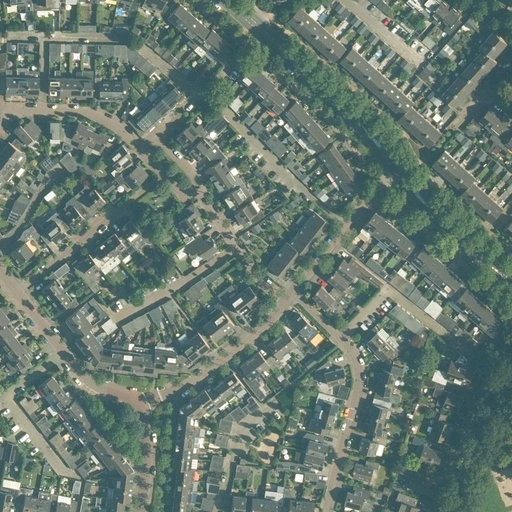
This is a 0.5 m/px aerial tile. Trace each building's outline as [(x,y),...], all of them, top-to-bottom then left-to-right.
[(2,0),(3,4),(10,3),(18,3),(18,9),(25,8),(25,11),(32,11),(31,0),(2,0)] [(36,0),(36,3),(33,4),(33,10),(59,9),(59,2),(58,0),(36,0)] [(117,0),(118,1),(124,2),(124,4),(124,7),(125,9),(128,11),(136,13),(138,7),(139,0),(117,0)] [(164,3),(165,0),(144,0),(143,2),(139,0),(138,7),(141,8),(142,7),(154,12),(153,14),(161,18),(169,7),(164,3)] [(382,0),(381,0),(380,1),(377,5),(386,13),(391,7),(382,0)] [(408,0),(406,2),(413,8),(414,7),(420,0),(408,0)] [(431,13),(442,0),(420,0),(414,7),(421,12),(425,8),(430,13),(431,13)] [(441,19),(451,7),(443,0),(442,0),(431,13),(430,13),(429,14),(434,18),(431,21),(435,25),(441,19)] [(175,25),(187,11),(179,4),(178,5),(175,2),(170,8),(170,9),(165,15),(167,17),(167,18),(175,25)] [(337,12),(343,5),(340,3),(334,9),(337,12)] [(340,14),(346,8),(343,5),(337,12),(340,14)] [(453,6),(451,7),(441,19),(447,25),(443,29),(450,35),(462,22),(458,18),(462,14),(453,6)] [(293,30),(308,14),(301,7),(288,20),(293,24),(290,27),(293,30)] [(183,32),(195,18),(187,11),(175,25),(183,32)] [(304,34),(316,20),(308,14),(293,30),(297,34),(300,30),(304,34)] [(353,25),(358,18),(355,16),(350,22),(353,25)] [(190,38),(203,24),(195,18),(183,32),(190,38)] [(361,21),(358,18),(353,25),(356,27),(361,21)] [(475,24),(469,18),(466,21),(473,27),(475,24)] [(309,44),(324,27),(316,20),(304,34),(308,38),(305,41),(309,44)] [(473,27),(466,21),(464,24),(470,29),(473,27)] [(362,33),(367,29),(368,27),(363,22),(356,30),(361,35),(362,33)] [(190,38),(186,43),(194,49),(210,31),(203,24),(190,38)] [(134,27),(131,32),(137,35),(140,29),(134,27)] [(319,48),(331,34),(324,27),(309,44),(312,47),(315,44),(319,48)] [(208,50),(220,36),(211,29),(210,31),(194,49),(194,50),(202,57),(207,50),(208,50)] [(467,34),(460,29),(456,34),(461,39),(462,40),(467,34)] [(507,43),(494,31),(487,39),(504,54),(507,50),(503,48),(507,43)] [(324,58),(339,41),(331,34),(319,48),(323,51),(320,55),(324,58)] [(371,43),(376,36),(373,34),(368,40),(371,43)] [(461,39),(456,34),(455,34),(450,39),(456,45),(461,39)] [(215,57),(227,43),(220,36),(208,50),(215,57)] [(374,45),(379,38),(376,36),(371,43),(374,45)] [(504,54),(487,39),(480,47),(483,50),(494,58),(497,54),(500,57),(504,54)] [(155,40),(150,46),(153,49),(158,43),(155,40)] [(347,48),(339,41),(324,58),(327,61),(330,58),(335,61),(347,48)] [(17,51),(17,43),(6,42),(6,51),(10,51),(17,51)] [(28,51),(28,43),(17,43),(17,51),(18,51),(18,54),(28,55),(28,51)] [(157,52),(162,46),(158,43),(153,49),(157,52)] [(223,63),(235,50),(227,43),(215,57),(223,63)] [(60,52),(60,44),(49,44),(49,52),(49,55),(56,55),(56,52),(60,52)] [(435,44),(431,49),(435,52),(439,48),(435,44)] [(130,62),(138,53),(129,45),(127,45),(127,57),(127,62),(130,62)] [(387,55),(392,49),(389,46),(384,53),(387,55)] [(346,71),(361,55),(353,47),(341,61),(345,65),(342,68),(346,71)] [(494,58),(483,50),(480,47),(473,54),(476,57),(493,72),(496,69),(493,66),(497,61),(494,58)] [(395,51),(392,49),(387,55),(390,58),(395,51)] [(448,54),(442,49),(439,52),(445,57),(448,54)] [(445,57),(439,52),(437,54),(443,60),(445,57)] [(134,66),(142,57),(138,53),(130,62),(134,66)] [(170,53),(165,59),(169,62),(174,57),(170,53)] [(356,75),(368,61),(361,55),(346,71),(349,74),(352,71),(356,75)] [(139,69),(147,61),(142,57),(134,66),(139,69)] [(177,60),(174,57),(169,62),(172,65),(177,60)] [(476,57),(470,65),(483,77),(487,73),(490,76),(493,72),(476,57)] [(403,68),(408,61),(405,59),(400,66),(403,68)] [(143,73),(151,64),(147,61),(139,69),(143,73)] [(361,85),(376,68),(368,61),(356,75),(360,78),(357,82),(361,85)] [(411,64),(408,61),(403,68),(406,70),(411,64)] [(156,68),(151,64),(143,73),(148,77),(156,68)] [(247,85),(259,71),(251,64),(239,78),(247,85)] [(434,69),(428,64),(426,67),(432,72),(434,69)] [(483,77),(470,65),(463,72),(479,87),(483,84),(479,81),(483,77)] [(185,75),(189,70),(185,67),(181,72),(185,75)] [(432,72),(426,67),(423,70),(429,75),(432,72)] [(17,77),(16,93),(22,94),(22,97),(27,97),(28,77),(28,70),(28,68),(17,68),(17,77)] [(192,82),(199,74),(192,68),(190,70),(189,70),(185,75),(192,82)] [(371,88),(383,75),(376,68),(361,85),(364,88),(367,85),(371,88)] [(6,69),(6,76),(5,97),(10,97),(10,93),(16,93),(17,77),(12,77),(12,69),(6,69)] [(38,94),(39,77),(39,71),(28,70),(28,77),(27,97),(32,97),(32,94),(38,94)] [(60,78),(60,70),(55,70),(55,78),(48,77),(48,94),(55,94),(54,98),(59,98),(60,78)] [(81,98),(81,72),(76,71),(76,78),(70,78),(70,95),(76,95),(76,98),(81,98)] [(81,72),(81,98),(86,99),(86,95),(92,95),(92,78),(93,71),(81,71),(81,72)] [(254,91),(266,78),(259,71),(247,85),(254,91)] [(479,87),(463,72),(456,80),(469,92),(473,88),(476,91),(479,87)] [(199,74),(192,82),(201,89),(206,84),(202,81),(205,77),(201,73),(199,74)] [(376,98),(391,82),(383,75),(371,88),(376,92),(373,95),(376,98)] [(94,77),(94,99),(99,99),(99,100),(110,100),(111,83),(100,83),(100,78),(94,77)] [(414,86),(420,79),(417,77),(411,83),(414,86)] [(70,95),(70,78),(60,78),(59,98),(64,98),(64,94),(70,95)] [(121,83),(111,83),(110,100),(122,100),(127,100),(127,78),(122,78),(121,83)] [(262,98),(273,87),(274,85),(266,78),(254,91),(262,98)] [(417,88),(423,82),(420,79),(414,86),(417,88)] [(183,96),(169,80),(163,85),(166,88),(159,95),(171,108),(179,100),(183,96)] [(469,92),(456,80),(449,87),(466,103),(469,99),(466,96),(469,92)] [(386,102),(398,89),(391,82),(376,98),(379,102),(382,98),(386,102)] [(268,107),(281,93),(273,87),(262,98),(260,100),(268,107)] [(466,103),(449,87),(442,95),(455,107),(459,103),(463,106),(466,103)] [(391,112),(406,95),(398,89),(386,102),(391,106),(388,109),(391,112)] [(430,99),(435,93),(432,90),(427,97),(430,99)] [(227,91),(226,93),(222,97),(221,98),(228,105),(234,99),(227,92),(227,91)] [(276,114),(288,100),(281,93),(268,107),(276,114)] [(433,102),(438,96),(435,93),(430,99),(433,102)] [(171,108),(159,95),(158,95),(149,103),(162,116),(171,108)] [(413,102),(406,95),(391,112),(395,115),(398,112),(401,115),(411,105),(413,102)] [(236,97),(234,99),(228,105),(235,112),(243,104),(236,97)] [(288,120),(302,108),(295,100),(281,113),(285,117),(282,120),(285,124),(289,121),(288,120)] [(162,116),(149,103),(141,111),(141,112),(153,125),(162,116)] [(445,113),(450,107),(447,104),(442,110),(445,113)] [(403,129),(419,112),(411,105),(401,115),(399,119),(403,123),(400,126),(403,129)] [(448,115),(453,109),(450,107),(445,113),(448,115)] [(488,128),(500,115),(490,107),(484,115),(479,112),(471,122),(476,126),(479,124),(482,126),(484,124),(488,128)] [(290,133),(309,115),(302,108),(288,120),(289,121),(285,124),(283,126),(290,133)] [(243,120),(248,115),(245,111),(239,116),(243,120)] [(153,125),(141,112),(134,118),(132,116),(127,121),(135,130),(140,126),(145,132),(153,125)] [(199,124),(195,128),(190,123),(175,137),(184,147),(191,140),(195,144),(203,137),(206,135),(224,118),(218,112),(205,125),(203,128),(199,124)] [(414,133),(426,119),(419,112),(403,129),(407,132),(410,129),(414,133)] [(250,127),(257,119),(254,116),(251,118),(248,115),(243,120),(250,127)] [(297,140),(315,123),(309,115),(290,133),(297,140)] [(509,130),(505,126),(509,123),(500,115),(488,128),(494,133),(490,138),(498,144),(509,130)] [(265,128),(257,119),(250,127),(257,135),(262,129),(263,130),(265,128)] [(419,143),(434,126),(426,119),(414,133),(418,136),(415,140),(419,143)] [(47,121),(47,131),(49,131),(49,137),(60,138),(60,141),(63,141),(65,133),(60,133),(60,121),(47,121)] [(83,150),(93,129),(90,128),(90,130),(86,128),(87,126),(78,122),(76,128),(67,124),(65,133),(63,141),(70,143),(70,142),(70,141),(71,138),(79,141),(77,147),(83,150)] [(20,124),(13,130),(19,136),(16,139),(24,148),(27,145),(26,144),(41,131),(37,126),(32,130),(26,123),(22,126),(20,124)] [(309,143),(322,131),(315,123),(297,140),(304,148),(309,143)] [(271,135),(279,142),(287,132),(279,126),(271,135)] [(429,146),(442,133),(434,126),(419,143),(422,146),(425,142),(429,146)] [(95,130),(93,129),(83,150),(84,150),(84,151),(90,154),(93,148),(100,151),(98,154),(104,157),(114,145),(105,141),(107,135),(99,132),(98,134),(94,132),(95,130)] [(266,133),(263,130),(262,129),(257,135),(260,138),(266,133)] [(511,132),(509,130),(498,144),(506,151),(510,146),(511,147),(511,132)] [(316,151),(330,139),(322,131),(309,143),(316,151)] [(220,150),(215,144),(212,140),(208,143),(203,137),(195,144),(188,151),(197,161),(204,154),(209,159),(220,150)] [(24,148),(16,139),(15,138),(11,143),(8,142),(5,147),(2,144),(0,146),(0,149),(21,166),(21,165),(24,162),(25,160),(25,157),(24,155),(23,154),(21,152),(22,152),(21,151),(24,148)] [(223,139),(218,144),(221,148),(227,143),(223,139)] [(466,147),(471,141),(468,139),(463,145),(466,147)] [(272,150),(277,145),(274,141),(268,146),(272,150)] [(324,162),(338,152),(332,144),(318,154),(324,162)] [(115,177),(132,163),(131,163),(132,162),(128,158),(131,156),(122,145),(107,157),(116,168),(111,172),(115,177)] [(275,153),(281,148),(277,145),(272,150),(275,153)] [(0,162),(13,173),(15,175),(22,166),(21,165),(21,166),(0,149),(0,162)] [(479,158),(484,152),(481,149),(476,156),(479,158)] [(211,181),(229,169),(225,163),(229,161),(226,157),(220,150),(209,159),(213,165),(204,171),(211,181)] [(438,174),(453,157),(445,150),(433,164),(437,168),(434,171),(438,174)] [(63,165),(72,156),(69,152),(59,160),(63,165)] [(331,170),(344,160),(338,152),(324,162),(331,170)] [(482,161),(487,154),(484,152),(479,158),(482,161)] [(50,160),(51,160),(48,155),(38,163),(42,167),(41,168),(45,172),(46,171),(46,172),(54,165),(50,160)] [(59,160),(56,156),(51,160),(50,160),(54,165),(55,164),(59,160)] [(67,169),(76,161),(72,156),(63,165),(67,169)] [(286,164),(291,159),(288,156),(283,161),(286,164)] [(448,178),(460,164),(453,157),(438,174),(441,177),(444,174),(448,178)] [(291,159),(286,164),(289,168),(293,172),(302,166),(296,160),(294,162),(291,159)] [(337,179),(351,169),(344,160),(331,170),(337,179)] [(80,166),(76,161),(67,169),(71,174),(80,166)] [(0,176),(7,182),(13,173),(0,162),(0,176)] [(144,178),(132,163),(115,177),(120,184),(125,180),(132,188),(144,178)] [(495,171),(500,165),(497,163),(492,169),(495,171)] [(453,188),(468,171),(460,164),(448,178),(452,181),(449,185),(453,188)] [(498,174),(503,167),(500,165),(495,171),(498,174)] [(258,167),(253,172),(256,176),(262,172),(258,167)] [(234,176),(229,169),(211,181),(219,192),(227,186),(231,191),(231,192),(240,186),(244,184),(240,178),(238,175),(235,175),(234,176)] [(357,177),(351,169),(337,179),(343,187),(357,177)] [(476,178),(468,171),(453,188),(456,191),(459,187),(463,191),(464,191),(473,181),(476,178)] [(45,176),(44,175),(40,172),(36,177),(41,181),(45,176)] [(310,179),(307,175),(301,180),(305,184),(310,179)] [(321,176),(315,180),(320,188),(326,183),(321,176)] [(349,195),(361,186),(363,185),(357,177),(343,187),(349,195)] [(102,187),(106,184),(102,179),(98,182),(102,187)] [(111,181),(101,189),(106,195),(116,187),(111,181)] [(465,205),(480,188),(473,181),(464,191),(463,191),(460,194),(465,198),(462,202),(465,205)] [(31,183),(29,186),(35,191),(37,187),(31,183)] [(334,183),(327,192),(335,198),(341,189),(334,183)] [(78,193),(74,196),(86,210),(91,206),(94,210),(105,202),(93,188),(93,189),(91,186),(88,185),(84,184),(84,187),(83,194),(79,194),(78,193)] [(35,191),(29,186),(26,189),(33,194),(35,191)] [(247,196),(240,186),(231,192),(231,191),(222,197),(229,208),(238,202),(241,207),(251,201),(254,199),(250,194),(247,196)] [(476,208),(488,195),(480,188),(465,205),(469,208),(472,204),(476,208)] [(297,207),(305,202),(301,195),(293,201),(297,207)] [(481,218),(496,201),(488,195),(476,208),(480,212),(477,215),(481,218)] [(80,214),(86,210),(74,196),(66,203),(65,206),(69,210),(63,214),(74,227),(84,219),(80,214)] [(21,215),(27,205),(15,200),(11,211),(21,215)] [(252,224),(264,216),(260,209),(257,211),(251,201),(241,207),(233,213),(240,224),(249,218),(252,224)] [(297,207),(293,201),(287,205),(291,211),(297,207)] [(491,222),(503,209),(496,201),(481,218),(484,221),(487,218),(491,222)] [(193,204),(170,219),(177,229),(182,226),(188,236),(183,239),(186,244),(193,239),(190,235),(203,226),(194,213),(198,211),(193,204)] [(16,224),(21,215),(11,211),(8,218),(5,217),(4,219),(16,224)] [(314,211),(308,220),(321,230),(328,222),(314,211)] [(56,212),(40,225),(44,229),(46,231),(40,236),(47,244),(52,239),(56,243),(66,234),(57,223),(62,219),(58,215),(56,212)] [(372,232),(383,218),(375,212),(361,230),(368,236),(372,232)] [(380,239),(391,224),(383,218),(372,232),(380,239)] [(321,230),(308,220),(301,228),(315,238),(321,230)] [(155,240),(148,232),(139,221),(134,225),(130,221),(120,229),(123,233),(136,248),(136,249),(145,242),(147,243),(149,243),(151,243),(155,240)] [(511,239),(511,238),(511,221),(503,232),(511,239)] [(388,245),(399,231),(391,224),(380,239),(388,245)] [(33,252),(25,242),(33,236),(35,239),(40,235),(32,225),(23,232),(20,237),(18,239),(21,244),(10,252),(19,263),(33,252)] [(315,238),(301,228),(295,236),(308,247),(315,238)] [(396,251),(408,237),(399,231),(388,245),(396,251)] [(136,248),(123,233),(118,238),(114,233),(104,241),(120,261),(136,248)] [(200,236),(200,235),(175,252),(176,253),(179,257),(180,259),(188,253),(191,257),(200,252),(204,258),(205,257),(208,261),(214,257),(211,252),(217,249),(213,243),(214,243),(210,237),(199,244),(196,239),(200,236)] [(308,247),(295,236),(288,244),(299,253),(302,255),(308,247)] [(416,244),(408,237),(396,251),(407,260),(417,248),(414,246),(416,244)] [(120,261),(104,241),(94,250),(98,254),(92,259),(99,267),(100,267),(105,274),(120,261)] [(299,253),(288,244),(286,242),(279,250),(293,261),(299,253)] [(355,255),(360,248),(356,246),(351,252),(355,255)] [(420,267),(432,253),(424,246),(420,251),(417,248),(407,260),(410,263),(413,260),(420,267)] [(363,251),(360,248),(355,255),(358,257),(363,251)] [(293,261),(279,250),(273,258),(287,269),(293,261)] [(176,253),(170,257),(173,261),(179,257),(176,253)] [(428,274),(440,260),(432,253),(420,267),(428,274)] [(99,267),(92,259),(89,254),(78,262),(82,267),(77,271),(87,284),(92,290),(95,293),(100,289),(94,281),(95,280),(96,279),(96,277),(96,276),(95,274),(94,272),(99,267)] [(371,267),(376,261),(370,257),(366,263),(371,267)] [(238,264),(234,258),(219,268),(223,273),(238,264)] [(287,269),(273,258),(267,266),(280,277),(287,269)] [(384,284),(355,260),(351,265),(344,259),(339,264),(340,265),(337,269),(350,280),(355,274),(357,275),(358,276),(359,276),(360,275),(362,274),(380,288),(384,284)] [(431,285),(447,267),(440,260),(428,274),(424,278),(431,285)] [(384,267),(376,261),(371,267),(379,274),(382,269),(384,267)] [(55,279),(58,277),(58,278),(70,269),(65,263),(43,280),(47,286),(42,289),(50,300),(63,289),(55,279)] [(443,287),(455,274),(447,267),(431,285),(430,286),(432,287),(434,288),(436,287),(440,291),(443,288),(443,287)] [(342,289),(350,280),(337,269),(334,273),(332,272),(328,278),(336,285),(332,289),(342,297),(346,292),(342,289)] [(393,277),(382,269),(379,274),(389,282),(393,277)] [(400,290),(408,280),(397,272),(393,277),(389,282),(400,290)] [(466,283),(463,281),(455,274),(443,287),(443,288),(451,294),(449,296),(452,299),(464,285),(464,286),(466,283)] [(408,280),(400,290),(408,297),(417,287),(408,280)] [(87,284),(81,289),(86,294),(92,290),(87,284)] [(203,294),(195,284),(190,288),(198,298),(203,294)] [(250,308),(239,293),(232,284),(217,295),(221,300),(229,310),(234,307),(241,315),(250,308)] [(260,300),(248,285),(239,293),(250,308),(260,300)] [(317,292),(313,295),(326,308),(331,303),(336,309),(340,305),(342,307),(347,302),(342,297),(332,289),(328,293),(321,285),(316,291),(317,292)] [(462,309),(475,295),(464,286),(464,285),(452,299),(455,302),(462,309)] [(119,291),(124,297),(128,294),(123,288),(119,291)] [(198,298),(190,288),(184,292),(192,303),(198,298)] [(71,299),(63,289),(50,300),(58,311),(63,307),(67,312),(78,303),(74,297),(71,299)] [(416,303),(421,297),(418,294),(413,300),(416,303)] [(424,309),(431,301),(426,297),(423,295),(421,297),(416,303),(419,306),(424,309)] [(470,316),(482,302),(475,295),(462,309),(460,312),(467,319),(470,316)] [(172,299),(166,302),(172,312),(179,308),(172,299)] [(431,301),(424,309),(435,318),(440,312),(444,308),(433,299),(431,301)] [(229,310),(221,300),(216,303),(217,303),(214,306),(216,308),(209,314),(213,318),(224,332),(233,325),(225,314),(229,310)] [(172,312),(166,302),(161,304),(167,315),(170,320),(176,317),(172,312)] [(478,323),(490,309),(482,302),(470,316),(478,323)] [(394,316),(403,308),(398,304),(389,312),(394,316)] [(163,316),(158,307),(158,306),(153,309),(159,319),(163,316)] [(351,307),(347,311),(352,315),(356,311),(351,307)] [(400,321),(409,313),(403,308),(394,316),(400,321)] [(8,313),(5,309),(0,312),(0,326),(5,324),(9,320),(5,315),(8,313)] [(72,328),(85,317),(79,309),(65,319),(72,328)] [(159,319),(153,309),(148,311),(154,322),(155,321),(157,325),(160,323),(159,319)] [(486,330),(498,316),(490,309),(478,323),(482,326),(479,330),(483,333),(486,330)] [(443,314),(440,312),(435,318),(436,318),(435,318),(446,327),(453,319),(445,312),(443,314)] [(150,324),(145,314),(145,313),(139,316),(145,326),(150,324)] [(405,325),(414,317),(409,313),(400,321),(405,325)] [(300,314),(291,323),(299,331),(295,335),(304,345),(305,344),(313,353),(317,349),(309,340),(309,339),(317,331),(312,327),(300,314)] [(145,326),(139,316),(133,320),(138,330),(145,326)] [(505,323),(498,316),(486,330),(493,336),(505,323)] [(92,326),(85,317),(72,328),(78,336),(88,329),(92,326)] [(224,332),(213,318),(208,322),(204,317),(196,323),(201,329),(204,327),(214,340),(224,332)] [(411,330),(419,321),(414,317),(405,325),(411,330)] [(104,330),(113,323),(110,318),(101,325),(104,330)] [(458,323),(453,319),(446,327),(454,334),(459,327),(457,325),(458,323)] [(138,330),(133,320),(126,323),(132,333),(138,330)] [(416,334),(425,326),(419,321),(411,330),(416,334)] [(117,327),(113,323),(104,330),(108,334),(117,327)] [(132,333),(126,323),(121,326),(127,336),(132,333)] [(0,340),(14,330),(11,326),(8,328),(5,324),(0,326),(0,340)] [(373,353),(386,340),(378,332),(380,331),(375,326),(362,339),(363,338),(370,345),(368,347),(373,353)] [(427,343),(430,330),(425,326),(416,334),(427,343)] [(462,340),(469,332),(464,329),(463,330),(459,327),(454,334),(462,340)] [(81,348),(95,338),(88,329),(78,336),(74,339),(81,348)] [(5,351),(18,340),(14,336),(17,333),(14,330),(0,340),(0,347),(1,347),(5,351)] [(304,345),(295,335),(291,338),(285,330),(276,338),(287,352),(292,347),(294,349),(297,346),(299,349),(304,345)] [(470,346),(475,340),(472,338),(473,336),(469,332),(462,340),(470,346)] [(198,333),(189,340),(200,353),(209,346),(198,333)] [(400,351),(396,347),(399,344),(391,336),(386,340),(373,353),(379,358),(380,358),(383,361),(388,355),(392,359),(400,351)] [(88,357),(102,346),(95,338),(81,348),(88,357)] [(282,356),(287,352),(276,338),(267,345),(273,353),(269,356),(276,366),(279,369),(283,365),(279,361),(283,358),(282,356)] [(11,359),(27,347),(24,343),(22,345),(18,340),(5,351),(11,359)] [(200,353),(189,340),(181,346),(182,347),(191,360),(200,353)] [(479,353),(485,345),(480,341),(478,343),(475,340),(470,346),(479,353)] [(130,369),(133,351),(129,351),(129,343),(124,342),(123,345),(123,346),(122,350),(119,367),(130,369)] [(446,343),(439,353),(449,361),(456,351),(446,343)] [(123,346),(123,345),(111,344),(111,349),(109,366),(119,367),(122,350),(123,346)] [(163,368),(165,347),(155,345),(154,349),(152,366),(153,367),(163,368)] [(109,366),(111,349),(103,348),(102,346),(88,357),(94,364),(109,366)] [(141,370),(144,348),(133,346),(133,351),(130,369),(141,370)] [(175,366),(176,352),(174,346),(166,347),(165,347),(163,368),(174,369),(175,366)] [(31,358),(27,353),(30,350),(27,347),(11,359),(6,363),(13,372),(18,368),(22,373),(32,366),(28,360),(31,358)] [(191,360),(182,347),(176,352),(175,366),(183,367),(191,360)] [(153,367),(152,366),(154,349),(144,348),(141,370),(152,371),(153,367)] [(276,366),(269,356),(265,360),(258,351),(249,359),(259,372),(265,367),(266,370),(270,367),(271,370),(276,366)] [(254,376),(259,372),(249,359),(240,366),(246,374),(242,378),(250,387),(260,400),(266,395),(259,387),(261,385),(254,376)] [(331,364),(328,360),(314,371),(316,375),(324,373),(326,385),(344,380),(343,375),(344,375),(343,368),(333,370),(331,364)] [(474,369),(452,361),(447,373),(438,369),(434,380),(436,381),(446,384),(448,379),(468,386),(474,369)] [(404,368),(391,364),(389,370),(382,368),(381,372),(380,372),(378,379),(394,384),(397,373),(402,374),(404,368)] [(244,387),(233,373),(224,380),(235,393),(244,387)] [(44,395),(58,384),(52,376),(38,386),(44,395)] [(433,388),(436,381),(434,380),(425,377),(422,384),(433,388)] [(392,394),(394,384),(378,379),(375,387),(378,388),(376,398),(394,402),(394,403),(398,404),(401,396),(392,394)] [(235,393),(224,380),(216,386),(227,400),(235,393)] [(65,393),(58,384),(44,395),(51,403),(65,393)] [(340,385),(337,395),(346,398),(349,387),(340,385)] [(227,400),(216,386),(207,393),(215,403),(218,407),(227,400)] [(458,412),(464,397),(436,387),(433,395),(439,397),(436,404),(458,412)] [(215,403),(207,393),(204,389),(195,396),(206,410),(215,403)] [(67,391),(65,393),(51,403),(58,412),(61,410),(74,399),(67,391)] [(333,402),(334,397),(318,392),(315,403),(321,404),(319,412),(336,417),(337,410),(335,410),(337,404),(333,402)] [(206,410),(195,396),(187,403),(194,412),(198,417),(206,410)] [(259,406),(251,396),(246,400),(249,403),(245,406),(250,412),(251,413),(259,406)] [(26,411),(35,404),(32,399),(28,402),(25,397),(19,402),(23,406),(22,407),(26,411)] [(394,403),(394,402),(376,398),(373,407),(370,407),(368,414),(385,419),(388,408),(390,408),(392,402),(394,403)] [(81,407),(74,399),(61,410),(67,418),(81,407)] [(194,412),(187,403),(179,409),(177,424),(193,426),(194,420),(192,417),(190,417),(190,415),(194,412)] [(35,404),(26,411),(30,416),(39,408),(35,404)] [(241,418),(250,412),(245,406),(241,409),(239,406),(234,409),(241,418)] [(70,430),(88,416),(81,407),(67,418),(68,418),(63,422),(70,431),(70,430)] [(241,418),(234,409),(229,413),(225,416),(226,418),(231,419),(233,419),(233,420),(234,419),(236,422),(241,418)] [(444,422),(447,415),(434,410),(431,418),(436,420),(430,435),(447,442),(453,425),(444,422)] [(334,423),(336,417),(319,412),(316,420),(311,419),(308,429),(325,433),(327,428),(331,429),(333,423),(334,423)] [(382,430),(385,419),(368,414),(366,422),(369,423),(367,432),(365,432),(373,434),(385,438),(386,431),(382,430)] [(39,428),(49,420),(45,416),(35,423),(39,428)] [(78,437),(94,424),(88,416),(70,430),(77,439),(79,438),(78,437)] [(231,424),(232,421),(233,420),(233,419),(231,419),(226,418),(225,416),(222,419),(220,418),(219,424),(231,427),(231,424)] [(52,425),(52,424),(54,422),(51,418),(49,420),(39,428),(43,432),(46,436),(51,431),(49,428),(52,425)] [(90,443),(104,432),(96,423),(94,424),(78,437),(79,438),(85,446),(90,443)] [(177,424),(176,435),(194,437),(199,437),(200,428),(196,426),(193,426),(177,424)] [(229,435),(231,427),(219,424),(217,432),(229,435)] [(96,451),(110,440),(104,432),(90,443),(96,451)] [(229,436),(229,435),(217,432),(217,433),(216,439),(227,442),(229,436)] [(52,445),(62,437),(59,433),(49,440),(52,445)] [(323,437),(319,436),(306,433),(306,434),(303,436),(303,438),(303,441),(305,444),(307,445),(306,452),(323,456),(324,451),(325,452),(327,444),(321,443),(323,437)] [(387,438),(385,438),(373,434),(372,440),(362,437),(359,451),(375,456),(378,443),(385,445),(387,438)] [(176,435),(175,446),(193,448),(197,448),(199,437),(194,437),(176,435)] [(431,442),(421,438),(415,435),(413,442),(419,444),(415,454),(417,458),(419,459),(438,466),(443,453),(429,447),(431,442)] [(60,453),(66,449),(62,444),(66,442),(62,437),(52,445),(56,449),(60,453)] [(226,448),(227,442),(216,439),(215,445),(226,448)] [(100,462),(117,449),(110,440),(96,451),(93,454),(100,462)] [(7,442),(4,460),(13,462),(16,444),(7,442)] [(198,454),(192,452),(193,448),(175,446),(173,456),(191,459),(191,458),(198,459),(198,454)] [(66,462),(75,454),(72,450),(69,452),(66,449),(60,453),(63,457),(62,457),(66,462)] [(110,469),(123,457),(117,449),(100,462),(98,463),(103,469),(107,465),(110,469)] [(321,461),(323,456),(306,452),(301,450),(297,463),(291,461),(281,461),(278,460),(276,469),(295,471),(295,472),(305,473),(305,472),(309,473),(311,466),(321,469),(323,461),(321,461)] [(79,458),(75,454),(66,462),(69,466),(79,458)] [(223,463),(224,457),(213,454),(211,460),(223,463)] [(190,468),(191,459),(173,456),(172,467),(177,468),(190,468)] [(25,457),(23,467),(31,468),(32,458),(25,457)] [(133,469),(123,457),(110,469),(114,474),(114,477),(131,479),(133,469)] [(221,469),(223,463),(211,460),(209,470),(222,473),(223,469),(221,469)] [(365,465),(356,463),(354,470),(355,470),(353,476),(370,480),(373,468),(377,469),(379,463),(366,460),(365,465)] [(421,476),(424,469),(400,460),(397,470),(413,476),(409,487),(427,494),(433,480),(421,476)] [(77,469),(81,474),(85,471),(87,473),(92,469),(86,461),(77,469)] [(249,473),(250,466),(236,464),(235,471),(249,473)] [(195,469),(190,468),(177,468),(176,478),(193,480),(195,469)] [(318,474),(309,473),(305,472),(305,473),(304,479),(317,481),(318,474)] [(218,484),(219,478),(208,476),(206,482),(218,484)] [(130,489),(131,479),(114,477),(108,477),(108,480),(107,486),(108,486),(130,489)] [(192,491),(193,480),(176,478),(174,489),(192,491)] [(216,489),(218,484),(206,482),(205,488),(209,488),(208,492),(208,493),(215,494),(217,494),(218,490),(216,489)] [(19,489),(18,489),(0,485),(0,508),(8,510),(10,501),(16,502),(19,489)] [(31,489),(19,487),(18,489),(19,489),(16,502),(23,503),(21,511),(34,511),(38,498),(30,496),(31,489)] [(113,487),(112,498),(124,500),(129,501),(130,489),(113,487)] [(284,487),(283,493),(282,506),(288,507),(287,511),(300,511),(301,500),(295,500),(295,497),(295,494),(293,492),(291,491),(289,491),(289,488),(284,487)] [(369,502),(363,501),(364,497),(368,498),(370,491),(354,487),(352,493),(348,492),(344,505),(361,509),(360,511),(363,511),(366,511),(368,511),(370,504),(369,502)] [(191,502),(192,491),(174,489),(173,500),(191,502)] [(264,499),(262,511),(274,511),(275,505),(282,506),(283,493),(265,490),(264,499)] [(55,509),(58,495),(39,491),(38,498),(34,511),(47,511),(48,511),(49,511),(50,511),(52,511),(52,509),(55,509)] [(262,511),(264,499),(255,498),(256,492),(245,491),(245,497),(244,504),(251,505),(249,511),(262,511)] [(213,506),(215,494),(208,493),(208,492),(207,492),(206,498),(203,497),(201,503),(213,506)] [(412,505),(415,498),(399,492),(397,499),(396,498),(395,502),(397,506),(400,507),(398,511),(420,511),(422,508),(412,505)] [(75,511),(77,501),(70,499),(70,497),(58,495),(55,509),(54,511),(75,511)] [(245,497),(233,495),(230,511),(243,511),(244,504),(245,497)] [(124,500),(107,497),(100,497),(99,508),(123,511),(124,500)] [(183,511),(189,511),(191,502),(173,500),(172,511),(183,511)] [(312,511),(314,502),(301,500),(300,511),(312,511)] [(211,511),(213,506),(201,503),(200,509),(211,511)]
